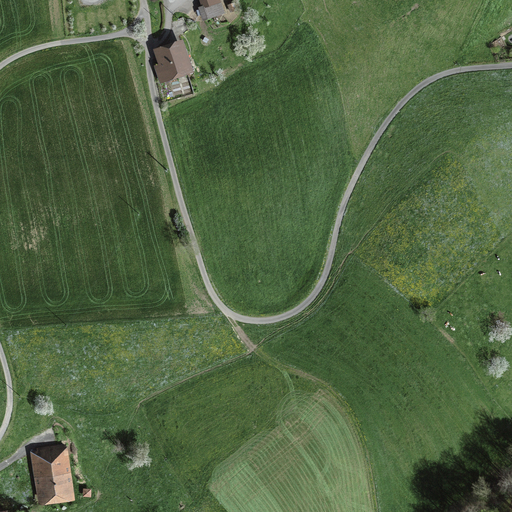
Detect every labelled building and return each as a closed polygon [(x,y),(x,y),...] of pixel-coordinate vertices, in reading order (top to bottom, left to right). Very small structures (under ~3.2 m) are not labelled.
[(225,13),(220,0),(199,0),(201,6),(198,7),(203,21),(214,18),(215,21),(218,20),(218,18),(223,16),(222,14),(225,13)] [(227,4),(230,12),(238,9),(234,1),(227,4)] [(194,72),(183,39),(153,49),(158,64),(154,65),(160,83),(194,72)] [(37,450),(31,451),(38,506),(75,501),(67,444),(37,448),(37,450)] [(83,497),(91,498),(91,490),(83,489),(83,497)]
